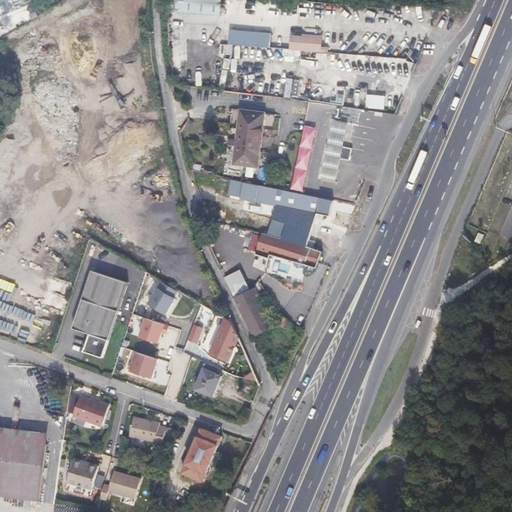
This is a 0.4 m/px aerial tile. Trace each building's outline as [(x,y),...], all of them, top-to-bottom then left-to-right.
[(171,0),(171,13),(221,15),(221,0),(171,0)] [(290,51),(323,52),(323,36),(291,35),(290,51)] [(385,107),(387,95),(370,93),(369,105),(385,107)] [(259,166),(265,113),(242,110),(235,160),(227,159),(225,173),(245,175),(246,165),(259,166)] [(333,120),(328,143),(344,146),(349,123),(333,120)] [(344,146),(328,143),(326,156),(342,159),(344,146)] [(337,182),(342,159),(326,156),(321,178),(337,182)] [(317,266),(318,264),(319,261),(322,251),(313,248),(316,241),(310,239),(318,213),(331,216),(334,200),(290,191),(231,178),(228,194),(277,204),(273,219),(269,235),(312,248),(307,264),(317,266)] [(298,262),(307,264),(312,248),(269,235),(263,233),(256,252),(270,257),(272,253),(298,262)] [(235,297),(251,289),(241,268),(225,277),(235,297)] [(77,329),(93,334),(88,352),(107,356),(130,280),(94,270),(77,329)] [(273,323),(256,287),(251,289),(235,297),(247,322),(254,337),(256,336),(260,334),(275,326),(273,323)] [(279,313),(288,319),(292,309),(284,305),(279,313)] [(280,338),(291,322),(288,319),(279,313),(273,323),(275,326),(280,338)] [(239,337),(232,321),(225,318),(211,354),(228,362),(239,337)] [(161,346),(168,325),(146,319),(139,339),(161,346)] [(137,352),(130,373),(153,381),(160,360),(137,352)] [(266,366),(270,376),(283,369),(276,360),(267,364),(266,366)] [(223,377),(205,369),(196,392),(213,399),(223,377)] [(70,394),(68,412),(75,415),(81,398),(70,394)] [(81,397),(81,398),(75,415),(74,418),(102,426),(109,407),(81,397)] [(134,417),(131,435),(158,440),(158,444),(165,445),(168,426),(160,425),(161,421),(134,417)] [(221,439),(199,429),(180,473),(200,483),(221,439)] [(0,441),(48,447),(49,436),(0,430),(0,441)] [(0,497),(41,502),(48,447),(0,441),(0,497)] [(86,466),(73,462),(67,482),(89,489),(97,466),(87,463),(86,466)] [(102,484),(98,499),(105,501),(108,492),(132,500),(139,479),(114,471),(109,486),(102,484)]
